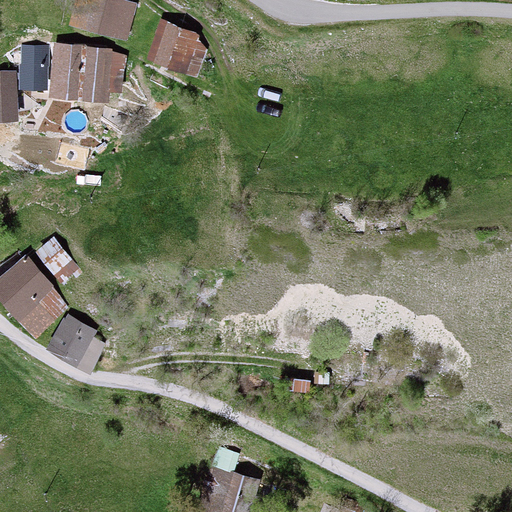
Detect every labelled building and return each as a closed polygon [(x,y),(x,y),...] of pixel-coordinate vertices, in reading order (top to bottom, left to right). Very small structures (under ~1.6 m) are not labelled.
[(76,0),(72,19),(124,31),(131,2),(120,0),(76,0)] [(198,33),(164,21),(153,53),(199,69),(205,48),(198,33)] [(25,85),(43,86),(44,45),(26,44),(25,85)] [(82,95),(86,48),(55,45),(51,92),(82,95)] [(115,50),(86,48),(82,95),(111,97),(115,50)] [(0,114),(18,113),(14,71),(0,74),(0,114)] [(56,239),(42,249),(61,277),(76,267),(56,239)] [(0,276),(0,280),(34,326),(62,306),(26,257),(0,276)] [(64,318),(51,343),(90,363),(103,337),(64,318)] [(243,511),(254,478),(214,466),(202,507),(221,511),(243,511)]
